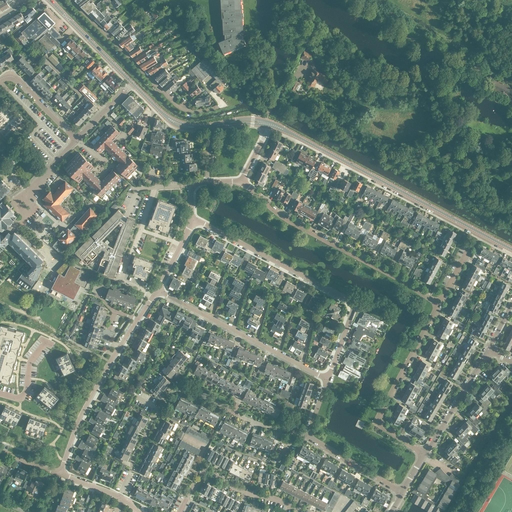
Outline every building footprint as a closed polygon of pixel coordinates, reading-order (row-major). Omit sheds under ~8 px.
[(0,8),(2,11),(10,7),(9,6),(6,0),(4,1),(3,2),(2,1),(0,2),(0,1),(0,8)] [(220,0),(222,18),(223,18),(223,34),(225,34),(225,40),(219,42),(224,54),(246,44),(242,35),(242,33),(243,33),(242,4),(241,4),(240,0),(220,0)] [(83,8),(89,14),(95,7),(96,6),(95,6),(92,2),(91,3),(88,1),(81,6),(83,8)] [(26,22),(27,23),(29,22),(32,19),(30,17),(37,11),(32,6),(25,12),(26,12),(24,13),(22,14),(25,19),(27,22),(26,22)] [(93,18),(95,19),(101,13),(99,11),(100,10),(99,9),(98,10),(95,7),(89,14),(93,18)] [(150,10),(156,18),(160,15),(154,7),(150,10)] [(112,19),(108,14),(106,12),(107,11),(107,10),(105,9),(104,10),(101,13),(95,19),(98,23),(103,27),(112,19)] [(29,48),(39,39),(47,31),(56,39),(59,38),(61,36),(52,26),(56,23),(45,12),(26,29),(25,27),(21,31),(14,37),(23,46),(25,44),(29,48)] [(21,12),(16,15),(20,22),(25,19),(22,14),(21,12)] [(163,17),(167,22),(173,18),(170,13),(163,17)] [(16,15),(11,19),(15,25),(20,22),(16,15)] [(106,31),(108,29),(116,21),(114,18),(112,19),(103,27),(106,31)] [(6,22),(10,28),(13,32),(14,31),(12,27),(15,25),(11,19),(6,22)] [(109,30),(114,35),(123,26),(119,23),(121,21),(118,19),(116,21),(108,29),(109,30)] [(7,34),(8,36),(10,35),(9,33),(8,33),(7,30),(10,28),(6,22),(1,25),(5,31),(7,34)] [(123,26),(114,35),(119,40),(123,35),(126,37),(132,33),(135,30),(131,25),(126,29),(124,27),(123,26)] [(61,44),(47,31),(39,39),(49,51),(53,47),(55,50),(61,44)] [(132,42),(134,41),(137,38),(135,34),(132,35),(131,35),(130,36),(119,43),(123,48),(132,42)] [(70,51),(77,44),(75,42),(75,41),(74,40),(72,40),(72,39),(65,46),(63,48),(68,53),(70,51)] [(188,45),(191,51),(197,48),(196,46),(197,46),(194,41),(188,45)] [(135,46),(132,42),(123,48),(124,48),(128,52),(132,49),(133,50),(141,45),(139,44),(135,46)] [(70,51),(75,56),(82,49),(80,47),(80,46),(78,44),(77,45),(77,44),(70,51)] [(129,53),(133,57),(136,55),(136,56),(140,53),(143,51),(140,47),(133,51),(133,50),(129,53)] [(82,49),(75,56),(80,60),(87,54),(85,52),(85,50),(83,49),(82,49)] [(134,59),(139,65),(159,53),(158,51),(157,52),(157,51),(150,55),(148,51),(146,53),(134,59)] [(307,60),(307,59),(310,60),(311,58),(311,59),(311,58),(313,55),(304,51),(301,57),(307,60)] [(10,52),(5,56),(9,62),(14,59),(10,52)] [(49,59),(56,66),(60,62),(62,60),(60,58),(58,59),(54,55),(49,59)] [(0,60),(4,66),(9,62),(5,56),(2,58),(1,57),(0,58),(0,60)] [(17,62),(22,66),(27,61),(22,57),(17,62)] [(139,65),(144,70),(146,69),(157,63),(154,57),(139,65)] [(196,75),(195,75),(198,78),(201,81),(210,73),(216,79),(209,85),(213,89),(217,93),(221,90),(222,90),(223,89),(223,88),(224,88),(219,83),(224,79),(210,63),(205,57),(191,70),(196,75)] [(154,73),(165,67),(169,65),(165,58),(160,61),(162,63),(160,64),(160,63),(147,70),(152,76),(153,75),(152,74),(154,73)] [(95,62),(95,60),(94,59),(93,59),(92,59),(91,60),(89,59),(88,60),(88,59),(86,61),(84,59),(80,64),(83,68),(86,66),(89,69),(95,62)] [(22,66),(26,71),(31,66),(27,61),(22,66)] [(56,66),(61,71),(65,67),(60,62),(56,66)] [(470,71),(476,75),(482,66),(475,62),(473,65),(475,66),(473,68),(471,67),(470,70),(471,71),(470,71)] [(96,76),(102,69),(101,68),(101,67),(101,66),(100,65),(98,65),(91,71),(90,70),(87,73),(93,79),(94,78),(96,76)] [(31,66),(26,71),(31,75),(36,70),(31,66)] [(154,78),(158,82),(169,73),(165,69),(166,68),(165,67),(154,73),(157,76),(154,78)] [(96,76),(94,78),(96,80),(97,79),(100,81),(108,74),(107,73),(107,72),(106,71),(105,71),(104,71),(102,69),(96,76)] [(327,81),(329,77),(314,70),(313,72),(312,72),(310,75),(311,76),(311,77),(309,80),(307,83),(307,84),(306,87),(309,89),(311,85),(314,87),(316,82),(318,79),(323,81),(324,79),(327,81)] [(164,85),(166,87),(175,78),(177,81),(179,79),(175,75),(173,77),(169,73),(158,82),(162,87),(164,85)] [(185,83),(181,86),(186,92),(192,87),(190,85),(189,86),(188,84),(195,78),(196,80),(198,78),(195,75),(185,83)] [(31,81),(35,86),(40,81),(36,76),(31,81)] [(113,79),(113,78),(112,77),(111,77),(110,76),(103,83),(106,86),(108,88),(115,81),(113,80),(113,79)] [(35,86),(40,90),(48,82),(44,78),(41,81),(40,81),(35,86)] [(181,86),(185,83),(184,82),(181,84),(178,84),(176,85),(175,84),(178,81),(177,81),(175,78),(166,87),(164,89),(168,93),(168,92),(169,92),(172,89),(175,92),(181,86)] [(493,90),(502,94),(502,92),(503,92),(504,91),(507,92),(506,94),(511,100),(511,89),(511,90),(510,89),(511,88),(506,86),(507,85),(499,81),(498,81),(498,82),(493,80),(490,87),(493,89),(493,90)] [(115,81),(108,88),(103,92),(105,94),(109,89),(113,92),(120,85),(119,85),(119,84),(118,83),(117,83),(116,82),(115,81)] [(44,95),(49,90),(50,89),(52,87),(48,82),(40,90),(44,95)] [(300,90),(301,83),(292,82),(291,89),(300,90)] [(188,92),(192,96),(195,93),(197,95),(203,90),(201,87),(200,89),(196,85),(188,92)] [(81,92),(85,97),(86,98),(92,93),(86,87),(81,92)] [(49,90),(44,95),(49,99),(52,96),(54,94),(49,90)] [(52,96),(53,97),(53,98),(55,101),(56,100),(58,102),(62,97),(58,93),(59,91),(58,90),(56,91),(54,94),(52,96)] [(207,97),(202,98),(203,105),(209,104),(209,101),(209,100),(209,98),(212,96),(209,93),(207,90),(203,92),(207,97)] [(60,104),(62,106),(67,102),(64,100),(70,94),(67,92),(62,97),(58,102),(57,102),(60,105),(60,104)] [(98,98),(92,93),(86,98),(93,103),(95,101),(98,98)] [(125,107),(128,104),(134,99),(132,98),(132,97),(131,96),(130,95),(124,102),(122,103),(124,105),(125,107)] [(67,102),(62,106),(62,107),(64,109),(65,109),(67,111),(68,109),(69,109),(70,108),(69,108),(72,106),(69,103),(70,102),(73,99),(71,97),(67,102)] [(89,105),(87,107),(92,112),(97,107),(93,103),(86,98),(85,97),(84,98),(86,101),(89,105)] [(203,105),(202,98),(195,99),(194,100),(195,102),(195,103),(196,103),(196,106),(203,105)] [(125,108),(128,111),(137,102),(136,102),(137,101),(136,100),(135,100),(134,99),(128,104),(125,108)] [(128,111),(132,114),(140,106),(139,105),(139,104),(139,103),(138,103),(137,102),(128,111)] [(85,109),(82,111),(88,117),(89,115),(92,112),(87,107),(84,104),(82,106),(85,109)] [(141,113),(144,109),(143,109),(144,108),(143,107),(142,107),(140,106),(132,114),(136,118),(137,118),(136,120),(137,120),(137,121),(138,121),(139,121),(142,114),(141,113)] [(79,115),(78,116),(83,121),(87,118),(88,117),(82,111),(79,109),(78,111),(80,113),(79,115)] [(83,121),(78,116),(74,120),(76,123),(79,126),(82,123),(83,121)] [(156,119),(156,123),(154,123),(153,127),(153,131),(154,131),(155,127),(164,129),(165,126),(164,126),(164,124),(163,123),(159,122),(160,121),(159,119),(156,119)] [(132,136),(135,138),(136,135),(143,138),(147,128),(140,125),(139,128),(136,127),(132,136)] [(101,152),(105,149),(117,161),(119,163),(116,167),(124,175),(127,178),(139,167),(124,152),(114,143),(112,141),(120,133),(112,126),(93,145),(101,152)] [(126,131),(130,134),(134,129),(131,126),(126,131)] [(151,142),(161,144),(163,136),(164,133),(157,132),(157,135),(152,134),(151,142)] [(275,140),(271,148),(278,152),(282,143),(275,140)] [(176,151),(185,151),(188,150),(188,144),(181,144),(181,141),(173,141),(173,146),(176,146),(176,151)] [(150,154),(161,155),(162,148),(152,146),(150,154)] [(278,152),(271,148),(267,156),(274,160),(278,152)] [(186,154),(185,151),(176,151),(177,151),(177,156),(181,156),(181,161),(193,161),(193,153),(186,154)] [(102,182),(93,173),(91,171),(94,167),(79,152),(64,168),(79,183),(83,179),(102,197),(120,178),(113,170),(104,180),(102,182)] [(292,159),(290,162),(295,164),(296,161),(304,165),(308,157),(301,153),(300,154),(296,152),(292,159)] [(314,170),(314,169),(312,168),(316,161),(308,157),(304,165),(311,169),(308,175),(311,177),(314,170)] [(190,164),(190,161),(181,161),(182,166),(185,166),(185,171),(197,170),(197,163),(190,164)] [(274,164),(285,170),(287,167),(276,161),(274,164)] [(263,162),(259,171),(266,174),(270,166),(263,162)] [(321,163),(317,171),(319,172),(319,173),(321,174),(322,174),(322,173),(326,165),(324,163),(323,164),(322,163),(321,163)] [(274,164),(272,167),(283,173),(285,170),(274,164)] [(329,166),(326,165),(322,173),(325,174),(325,175),(324,175),(328,177),(330,174),(329,173),(331,168),(329,167),(329,166)] [(330,176),(334,178),(332,181),(334,182),(340,172),(334,169),(330,176)] [(309,179),(313,181),(317,172),(314,170),(311,177),(309,179)] [(266,174),(259,171),(255,179),(259,181),(257,184),(263,187),(265,183),(262,182),(266,174)] [(340,188),(347,192),(352,183),(344,179),(343,181),(342,180),(339,186),(337,185),(335,189),(339,191),(340,188)] [(0,197),(1,199),(0,199),(2,202),(8,196),(5,194),(11,189),(6,184),(2,180),(0,181),(0,197)] [(45,205),(60,219),(68,210),(65,207),(64,208),(59,204),(73,188),(66,181),(62,185),(61,184),(57,189),(58,190),(54,194),(50,191),(43,199),(47,202),(45,205)] [(352,189),(358,192),(362,184),(361,183),(360,182),(359,182),(357,181),(356,183),(355,182),(353,186),(354,186),(352,189)] [(274,196),(281,200),(285,191),(279,188),(281,185),(278,183),(274,189),(273,191),(276,192),(274,196)] [(364,193),(369,196),(372,189),(367,186),(364,193)] [(369,196),(374,198),(378,192),(372,189),(369,196)] [(289,199),(292,201),(296,193),(293,191),(291,195),(285,191),(281,200),(287,203),(289,199)] [(374,198),(379,201),(383,194),(378,192),(374,198)] [(291,207),(298,211),(302,203),(296,200),(299,194),(296,193),(292,201),(294,202),(291,207)] [(383,194),(379,201),(385,204),(388,197),(383,194)] [(0,231),(1,230),(2,231),(1,231),(2,232),(3,232),(3,231),(6,228),(6,229),(7,228),(9,225),(10,226),(12,224),(11,223),(14,220),(17,216),(13,213),(15,211),(12,209),(13,207),(12,206),(11,205),(10,207),(7,204),(6,205),(2,202),(0,199),(0,231)] [(389,206),(394,209),(398,202),(392,199),(389,206)] [(150,219),(148,226),(168,235),(171,227),(169,227),(177,207),(160,200),(152,220),(150,219)] [(394,209),(400,212),(403,205),(398,202),(394,209)] [(301,213),(306,215),(310,207),(302,203),(298,211),(297,213),(300,215),(301,213)] [(319,216),(323,208),(325,204),(322,203),(317,211),(310,207),(306,215),(313,219),(315,216),(318,217),(319,216)] [(400,212),(405,215),(408,208),(403,205),(400,212)] [(68,210),(60,219),(63,221),(69,227),(65,232),(63,230),(61,233),(63,235),(53,246),(61,253),(67,246),(76,236),(79,238),(87,229),(88,229),(100,216),(97,214),(98,214),(90,207),(79,220),(70,213),(71,212),(68,210)] [(318,222),(324,225),(328,217),(324,214),(326,210),(323,208),(319,216),(321,217),(318,222)] [(408,208),(405,215),(410,218),(414,211),(408,208)] [(123,251),(135,221),(128,218),(126,222),(121,218),(124,215),(118,210),(93,236),(96,239),(94,240),(90,236),(75,252),(80,258),(81,257),(83,259),(84,258),(89,263),(99,253),(103,257),(98,269),(105,271),(104,273),(107,274),(106,275),(113,277),(123,253),(122,252),(122,251),(123,251)] [(414,220),(420,222),(423,216),(418,213),(414,220)] [(338,218),(338,217),(335,215),(333,219),(328,217),(324,225),(330,228),(332,223),(334,225),(338,218)] [(347,220),(348,218),(344,216),(342,220),(338,218),(333,227),(339,230),(342,225),(344,226),(347,220)] [(420,222),(425,225),(429,219),(423,216),(420,222)] [(425,225),(430,228),(434,221),(429,219),(425,225)] [(434,221),(430,228),(436,231),(439,224),(434,221)] [(345,232),(350,235),(354,228),(351,226),(352,224),(350,222),(347,227),(345,232)] [(359,233),(361,229),(359,227),(356,226),(354,228),(350,235),(356,239),(359,233)] [(450,230),(447,236),(453,239),(454,236),(454,235),(455,233),(450,230)] [(4,238),(9,242),(34,266),(28,272),(34,277),(37,279),(42,265),(41,264),(44,260),(43,260),(45,257),(18,231),(16,233),(15,232),(13,234),(11,231),(4,238)] [(380,238),(374,235),(368,245),(370,246),(370,247),(372,248),(374,248),(377,243),(380,244),(386,233),(384,231),(380,238)] [(368,232),(365,237),(363,242),(364,244),(365,245),(367,244),(368,245),(374,235),(370,233),(368,232)] [(0,251),(9,242),(4,238),(1,234),(0,234),(0,261),(0,262),(0,260),(0,251)] [(203,250),(206,251),(210,243),(208,242),(208,240),(200,236),(196,243),(204,248),(203,250)] [(447,236),(444,241),(450,244),(449,244),(450,242),(451,242),(453,239),(447,236)] [(212,248),(220,252),(223,248),(224,245),(216,240),(213,245),(211,244),(210,243),(206,251),(207,251),(209,253),(212,248)] [(380,251),(386,255),(391,245),(385,241),(383,246),(380,251)] [(444,241),(441,247),(446,250),(447,247),(448,248),(450,244),(444,241)] [(395,246),(391,245),(386,255),(392,258),(395,252),(395,253),(398,248),(395,246)] [(446,250),(441,247),(438,252),(439,253),(444,256),(447,250),(446,250)] [(481,255),(479,259),(482,261),(488,250),(483,247),(481,250),(478,249),(475,254),(475,255),(477,256),(478,255),(479,254),(481,255)] [(230,263),(231,261),(233,256),(225,251),(226,249),(224,248),(223,248),(220,252),(219,255),(220,256),(222,257),(221,259),(230,263)] [(482,261),(483,261),(484,258),(489,261),(493,253),(488,250),(482,261)] [(189,256),(185,264),(193,268),(197,260),(196,260),(198,255),(189,251),(187,255),(189,256)] [(403,263),(404,264),(408,257),(405,255),(406,252),(403,251),(401,255),(401,256),(398,261),(399,261),(399,263),(401,264),(403,263)] [(493,253),(489,261),(490,259),(493,261),(493,260),(496,261),(499,256),(493,253)] [(240,264),(243,265),(247,258),(244,256),(243,258),(236,254),(234,254),(233,256),(231,261),(232,262),(239,266),(240,264)] [(408,257),(404,264),(410,267),(413,262),(416,258),(412,255),(410,258),(408,257)] [(152,263),(134,256),(131,262),(134,263),(131,270),(133,271),(132,275),(145,281),(149,272),(146,271),(148,269),(150,270),(152,263)] [(426,258),(425,259),(438,266),(440,263),(441,260),(435,257),(433,262),(426,258)] [(245,269),(253,273),(256,267),(257,266),(249,261),(250,259),(247,258),(243,265),(246,267),(245,269)] [(500,263),(505,267),(508,261),(503,258),(500,263)] [(432,264),(429,269),(435,272),(436,269),(437,269),(438,266),(425,259),(425,260),(432,264)] [(473,265),(470,271),(479,275),(480,272),(479,271),(480,268),(485,271),(486,268),(482,265),(484,262),(483,261),(482,261),(479,259),(478,259),(475,265),(473,265)] [(85,287),(92,274),(80,269),(80,270),(72,266),(73,265),(64,260),(54,269),(60,275),(58,279),(57,278),(52,287),(73,298),(80,285),(85,287)] [(508,268),(511,269),(511,266),(511,262),(508,261),(505,267),(502,273),(504,274),(508,268)] [(180,273),(179,275),(187,279),(188,277),(190,278),(194,269),(193,268),(185,264),(186,265),(182,274),(180,273)] [(265,279),(266,276),(269,272),(266,270),(265,272),(258,268),(256,267),(253,273),(252,275),(261,280),(263,281),(264,279),(265,279)] [(416,268),(416,269),(433,277),(434,274),(435,272),(429,269),(427,272),(420,269),(419,270),(416,268)] [(269,283),(276,286),(280,278),(277,276),(279,273),(270,269),(269,272),(266,276),(271,279),(269,283)] [(433,277),(416,269),(414,274),(417,275),(419,271),(426,275),(423,280),(430,283),(433,277)] [(213,278),(210,283),(215,286),(217,283),(221,276),(211,271),(209,276),(213,278)] [(470,271),(467,277),(475,281),(476,280),(475,279),(476,277),(479,278),(480,276),(479,275),(470,271)] [(31,286),(35,281),(23,272),(17,281),(29,289),(31,286)] [(187,279),(179,275),(177,279),(174,277),(170,286),(169,288),(173,291),(174,288),(177,290),(182,281),(185,283),(187,279)] [(467,277),(464,283),(472,287),(475,281),(467,277)] [(236,285),(234,290),(239,293),(241,289),(244,283),(235,278),(232,283),(236,285)] [(283,289),(291,293),(295,286),(287,281),(283,289)] [(210,289),(207,294),(213,297),(218,287),(215,286),(210,283),(208,282),(206,287),(210,289)] [(503,282),(500,288),(507,291),(510,285),(503,282)] [(472,287),(464,283),(462,286),(463,287),(462,289),(470,294),(471,291),(471,290),(472,287)] [(293,297),(302,301),(306,293),(297,289),(299,285),(296,284),(295,286),(292,292),(295,294),(293,297)] [(111,304),(117,289),(114,288),(113,290),(109,289),(106,298),(112,300),(110,303),(111,304)] [(500,288),(498,293),(504,296),(507,291),(500,288)] [(119,303),(123,294),(119,292),(120,290),(117,289),(111,304),(113,304),(114,301),(119,303)] [(233,296),(231,301),(237,304),(242,294),(239,293),(234,290),(232,289),(230,294),(233,296)] [(459,293),(456,297),(465,302),(469,294),(460,289),(458,293),(459,293)] [(504,296),(498,293),(491,289),(490,291),(493,293),(492,296),(501,302),(504,296)] [(126,295),(123,294),(119,303),(125,305),(124,308),(125,309),(130,294),(127,293),(126,295)] [(215,298),(213,297),(207,294),(205,293),(203,298),(207,300),(204,305),(210,308),(215,298)] [(128,306),(133,308),(137,299),(133,297),(133,295),(130,294),(125,309),(126,309),(128,306)] [(501,302),(492,296),(491,296),(488,294),(487,297),(490,299),(489,302),(498,307),(501,302)] [(257,302),(255,307),(261,310),(262,306),(266,300),(256,295),(254,300),(257,302)] [(322,299),(313,295),(312,297),(309,295),(305,303),(308,304),(309,303),(317,307),(322,299)] [(456,297),(454,302),(461,306),(462,304),(464,305),(466,302),(465,302),(456,297)] [(92,309),(93,309),(95,309),(107,313),(108,311),(104,310),(105,307),(102,306),(103,303),(100,302),(100,301),(92,298),(91,301),(95,302),(92,309)] [(237,304),(231,301),(229,300),(227,305),(231,307),(228,312),(234,315),(239,305),(237,304)] [(498,307),(489,302),(485,300),(484,302),(491,306),(489,309),(496,312),(498,307)] [(282,309),(279,314),(284,316),(289,307),(280,302),(277,307),(282,309)] [(454,302),(451,308),(458,312),(459,311),(461,308),(461,307),(461,306),(454,302)] [(332,316),(331,317),(333,318),(330,322),(329,321),(328,323),(333,326),(334,324),(336,325),(338,320),(337,319),(340,314),(339,313),(341,309),(338,307),(338,308),(337,307),(337,306),(332,303),(329,309),(330,309),(328,313),(332,316)] [(162,324),(163,322),(165,317),(172,321),(176,314),(167,309),(169,306),(165,304),(163,307),(160,312),(157,318),(155,321),(162,324)] [(255,313),(252,318),(258,321),(263,311),(261,310),(255,307),(253,306),(251,311),(255,313)] [(454,320),(458,312),(451,308),(448,313),(450,314),(449,317),(454,320)] [(105,318),(107,313),(95,309),(93,309),(91,314),(93,314),(105,318)] [(176,314),(172,321),(182,326),(187,315),(178,311),(176,314)] [(357,323),(359,324),(365,327),(368,320),(378,325),(381,320),(365,312),(361,319),(360,318),(357,323)] [(484,312),(481,317),(490,322),(493,316),(487,313),(484,312)] [(278,320),(276,325),(282,327),(287,318),(284,316),(279,314),(277,313),(275,318),(278,320)] [(93,314),(92,319),(103,323),(105,318),(93,314)] [(198,321),(187,315),(182,326),(191,331),(196,325),(198,321)] [(480,320),(478,322),(481,324),(488,327),(490,322),(481,317),(481,318),(477,315),(476,318),(480,320)] [(258,321),(252,318),(250,317),(248,322),(252,324),(249,329),(255,331),(260,322),(258,321)] [(445,318),(442,323),(450,328),(454,322),(445,318)] [(92,319),(90,324),(98,327),(99,325),(102,326),(103,323),(92,319)] [(156,334),(162,324),(155,321),(152,319),(150,323),(147,329),(153,333),(153,332),(156,334)] [(303,326),(300,330),(306,333),(307,330),(311,324),(301,319),(299,324),(303,326)] [(465,325),(455,320),(453,322),(464,328),(465,325)] [(439,329),(447,333),(449,334),(452,329),(450,328),(442,323),(439,329)] [(90,324),(88,329),(102,334),(102,332),(103,333),(104,330),(100,328),(98,327),(90,324)] [(282,327),(276,325),(274,324),(272,329),(276,331),(273,336),(279,338),(284,329),(282,327)] [(352,336),(354,337),(371,346),(360,340),(364,333),(373,338),(376,333),(365,327),(359,324),(356,329),(358,330),(357,332),(355,331),(352,336)] [(481,324),(479,329),(485,332),(488,327),(481,324)] [(1,382),(10,384),(11,380),(10,380),(11,376),(12,376),(15,366),(14,366),(15,363),(16,363),(19,353),(18,352),(19,349),(20,349),(23,339),(22,339),(23,335),(24,336),(25,331),(17,329),(16,331),(9,329),(9,327),(1,325),(0,327),(0,328),(1,329),(0,330),(0,379),(2,380),(1,382)] [(205,329),(196,325),(191,331),(190,335),(196,338),(199,340),(205,329)] [(326,333),(324,337),(329,340),(334,330),(325,325),(322,331),(326,333)] [(151,335),(153,333),(147,329),(143,327),(141,331),(138,337),(148,342),(151,335)] [(88,329),(86,334),(100,339),(101,337),(102,334),(88,329)] [(447,333),(439,329),(436,335),(444,339),(447,333)] [(485,332),(479,329),(476,335),(482,338),(485,332)] [(300,337),(297,341),(303,344),(308,334),(306,333),(300,330),(298,330),(296,335),(300,337)] [(210,343),(214,344),(217,336),(214,335),(214,334),(211,333),(208,332),(201,345),(205,346),(206,345),(208,346),(209,345),(210,343)] [(86,334),(85,339),(98,344),(99,342),(100,339),(86,334)] [(471,338),(468,343),(475,347),(478,342),(474,339),(475,337),(470,334),(468,337),(471,338)] [(214,344),(220,347),(223,338),(220,337),(220,336),(217,335),(217,336),(214,344)] [(323,344),(321,348),(326,351),(332,341),(329,340),(324,337),(322,336),(320,342),(323,344)] [(143,351),(148,342),(138,337),(136,340),(133,346),(136,348),(143,351)] [(220,347),(225,349),(229,340),(226,339),(226,338),(223,337),(223,338),(220,347)] [(350,344),(348,349),(355,353),(359,346),(368,351),(371,346),(354,337),(351,342),(353,343),(352,345),(350,344)] [(98,344),(85,339),(83,345),(91,348),(91,349),(97,351),(98,347),(97,347),(98,346),(97,345),(98,344)] [(232,357),(235,351),(232,350),(235,343),(232,341),(232,340),(229,339),(229,340),(225,349),(231,351),(230,356),(232,357)] [(434,339),(431,345),(439,349),(442,344),(434,339)] [(303,344),(297,341),(295,340),(293,346),(292,345),(290,350),(294,352),(293,354),(295,355),(295,353),(299,355),(300,355),(305,345),(303,344)] [(511,345),(505,342),(502,347),(508,350),(511,345)] [(468,343),(465,349),(471,352),(475,347),(468,343)] [(431,345),(428,351),(436,355),(439,349),(431,345)] [(326,351),(321,348),(319,347),(314,357),(323,362),(329,352),(326,351)] [(459,352),(462,354),(468,358),(471,352),(465,349),(462,347),(462,348),(461,348),(459,351),(459,352)] [(143,351),(136,348),(134,352),(131,357),(128,355),(128,356),(137,361),(138,361),(141,363),(145,355),(146,353),(143,351)] [(242,359),(245,351),(242,350),(243,349),(240,348),(239,349),(238,352),(235,351),(232,357),(231,360),(235,362),(235,360),(236,361),(237,362),(238,362),(240,362),(242,359)] [(346,357),(343,362),(350,366),(354,359),(364,364),(366,359),(355,353),(348,349),(347,350),(351,351),(347,358),(346,357)] [(176,354),(177,355),(185,361),(186,359),(190,361),(192,359),(194,357),(191,355),(191,356),(187,353),(185,354),(180,350),(180,351),(179,350),(176,354)] [(242,359),(248,361),(251,353),(248,352),(249,351),(245,350),(242,359)] [(436,355),(428,351),(425,356),(433,361),(436,355)] [(248,361),(254,364),(257,355),(254,354),(255,353),(251,352),(248,361)] [(67,353),(56,358),(59,364),(70,359),(67,353)] [(258,371),(261,372),(263,365),(260,364),(263,357),(260,356),(260,355),(257,354),(254,364),(260,366),(258,371)] [(462,354),(459,359),(465,363),(468,358),(462,354)] [(177,355),(173,359),(185,368),(186,366),(183,363),(185,361),(177,355)] [(137,362),(137,361),(128,356),(126,359),(126,360),(124,363),(123,365),(119,363),(119,364),(129,369),(133,371),(137,362)] [(70,359),(59,364),(62,370),(73,365),(70,359)] [(173,359),(170,363),(178,369),(180,367),(183,370),(185,368),(173,359)] [(459,359),(456,365),(462,368),(465,363),(459,359)] [(422,361),(419,367),(427,371),(430,365),(422,361)] [(199,377),(200,376),(204,368),(198,365),(199,363),(196,362),(193,368),(195,370),(194,373),(197,374),(196,375),(199,377)] [(362,372),(350,366),(343,362),(346,364),(343,371),(341,370),(338,376),(346,380),(350,373),(359,378),(362,372)] [(170,363),(167,367),(178,376),(179,374),(176,371),(178,369),(170,363)] [(264,372),(270,374),(273,366),(271,365),(271,364),(268,363),(267,363),(266,367),(263,365),(261,372),(264,373),(264,372)] [(128,369),(129,369),(119,364),(114,373),(124,379),(128,369)] [(73,365),(62,370),(65,375),(75,370),(73,365)] [(273,375),(276,376),(279,368),(277,367),(277,366),(274,365),(274,366),(273,366),(270,374),(269,378),(271,379),(273,375)] [(456,365),(453,370),(459,374),(462,368),(456,365)] [(499,365),(494,371),(500,377),(503,373),(508,378),(511,372),(505,366),(502,369),(499,365)] [(178,376),(167,367),(163,371),(171,378),(173,375),(176,378),(178,376)] [(276,376),(282,378),(285,370),(282,369),(283,368),(280,367),(279,368),(276,376)] [(419,367),(416,372),(424,377),(427,371),(419,367)] [(205,379),(209,371),(204,368),(200,376),(202,377),(202,378),(205,379)] [(285,370),(282,378),(280,383),(287,385),(288,381),(291,372),(288,371),(289,370),(286,369),(286,370),(285,370)] [(459,374),(453,370),(449,376),(456,379),(459,374)] [(210,382),(211,382),(215,374),(209,371),(205,379),(208,380),(207,381),(210,382)] [(490,382),(493,385),(498,388),(502,384),(500,382),(503,379),(500,377),(494,371),(489,376),(493,379),(490,382)] [(426,388),(428,389),(430,386),(424,383),(423,383),(421,382),(424,377),(416,372),(413,378),(415,379),(414,381),(422,385),(426,388)] [(216,385),(216,384),(220,377),(215,374),(211,382),(213,383),(213,384),(216,385)] [(163,375),(159,380),(171,389),(172,387),(169,384),(171,382),(163,375)] [(222,388),(222,387),(226,380),(220,377),(216,384),(219,386),(219,387),(222,388)] [(159,380),(156,384),(164,390),(166,388),(169,391),(171,389),(159,380)] [(227,391),(228,390),(232,383),(226,380),(222,387),(224,389),(224,390),(227,391)] [(447,380),(444,385),(450,389),(453,383),(447,380)] [(300,385),(302,386),(303,387),(312,390),(313,387),(314,387),(315,384),(314,384),(306,381),(305,382),(305,381),(304,384),(303,383),(300,385)] [(422,385),(414,381),(413,383),(411,382),(408,388),(416,392),(418,394),(422,385)] [(233,393),(237,386),(232,383),(228,390),(230,392),(233,394),(233,393)] [(157,397),(159,394),(164,397),(165,396),(165,395),(162,393),(164,390),(156,384),(152,388),(151,387),(149,390),(157,397)] [(488,384),(483,389),(489,395),(492,392),(497,396),(501,391),(498,388),(493,385),(491,387),(488,384)] [(444,385),(440,390),(447,394),(450,389),(444,385)] [(237,386),(233,393),(236,395),(235,396),(238,397),(238,396),(239,396),(243,389),(243,388),(240,386),(239,387),(237,386)] [(45,387),(37,396),(42,400),(49,391),(45,387)] [(303,387),(301,393),(310,396),(311,393),(312,393),(313,390),(312,390),(303,387)] [(104,394),(102,397),(117,405),(119,401),(116,399),(119,393),(122,395),(124,392),(119,389),(117,391),(112,388),(108,395),(105,393),(104,394)] [(408,388),(405,394),(413,398),(416,392),(408,388)] [(249,402),(253,395),(252,395),(254,392),(249,389),(247,392),(243,399),(246,401),(245,402),(248,403),(249,402)] [(479,400),(482,403),(486,407),(491,402),(486,398),(489,395),(483,389),(478,395),(481,398),(479,400)] [(440,390),(437,396),(444,399),(447,394),(440,390)] [(49,391),(42,400),(47,404),(54,395),(49,391)] [(301,393),(299,399),(308,402),(309,399),(310,399),(311,396),(310,396),(301,393)] [(413,398),(405,394),(402,399),(405,401),(404,403),(408,405),(408,406),(410,407),(416,410),(418,407),(411,404),(412,402),(411,401),(413,398)] [(54,395),(47,404),(52,408),(59,399),(54,395)] [(254,406),(254,405),(258,398),(253,395),(249,402),(251,404),(254,406)] [(441,404),(434,401),(429,397),(427,396),(425,399),(427,400),(433,403),(431,406),(437,410),(441,404)] [(434,401),(441,404),(444,399),(437,396),(434,401)] [(107,404),(103,411),(111,415),(114,408),(115,408),(117,405),(102,397),(100,400),(101,401),(107,404)] [(176,407),(180,410),(186,400),(181,397),(176,407)] [(260,408),(264,401),(258,398),(254,405),(257,407),(256,407),(259,409),(260,408)] [(308,402),(299,399),(296,398),(294,404),(306,409),(307,405),(308,405),(309,402),(308,402)] [(265,412),(265,411),(270,402),(264,399),(264,401),(260,408),(262,410),(265,412)] [(180,410),(185,412),(191,402),(186,400),(180,410)] [(185,412),(190,415),(197,402),(195,404),(191,402),(185,412)] [(190,415),(195,417),(201,406),(198,404),(199,403),(197,402),(190,415)] [(271,414),(275,406),(275,405),(270,402),(265,411),(268,412),(267,413),(270,415),(271,414)] [(477,403),(472,408),(478,414),(481,411),(485,415),(490,410),(486,407),(482,403),(480,406),(477,403)] [(399,404),(396,410),(404,414),(407,408),(399,404)] [(196,416),(200,418),(206,408),(201,405),(201,406),(195,417),(196,416)] [(5,406),(0,416),(6,419),(11,409),(5,406)] [(275,406),(271,414),(273,415),(273,416),(276,418),(276,417),(277,417),(281,409),(275,406)] [(431,406),(428,412),(434,415),(437,410),(431,406)] [(98,413),(94,420),(102,424),(106,417),(109,419),(111,415),(103,411),(97,407),(95,410),(95,411),(98,413)] [(200,418),(205,421),(211,410),(206,408),(200,418)] [(468,419),(471,422),(475,426),(479,421),(475,417),(478,414),(472,408),(467,413),(470,416),(468,419)] [(11,409),(6,419),(11,422),(17,412),(11,409)] [(205,421),(210,423),(215,413),(211,410),(205,421)] [(396,410),(393,415),(401,420),(404,414),(396,410)] [(11,422),(17,425),(22,415),(17,412),(11,422)] [(434,415),(428,412),(425,417),(431,421),(434,415)] [(215,426),(218,427),(220,423),(217,421),(220,415),(215,413),(210,423),(215,426)] [(140,414),(137,419),(146,423),(149,418),(140,414)] [(401,420),(393,415),(390,421),(398,425),(401,420)] [(406,430),(410,432),(409,432),(415,435),(419,428),(414,425),(415,423),(414,422),(417,417),(415,416),(411,421),(410,424),(406,430)] [(30,417),(26,428),(32,430),(36,419),(30,417)] [(102,424),(94,420),(91,418),(89,421),(95,425),(91,432),(99,436),(103,429),(105,426),(102,424)] [(132,423),(135,424),(141,428),(144,429),(146,423),(137,419),(135,418),(132,423)] [(219,431),(224,433),(229,423),(227,421),(228,419),(226,418),(224,422),(221,421),(222,420),(221,420),(220,423),(218,427),(217,430),(219,431)] [(36,419),(32,430),(38,433),(42,421),(36,419)] [(164,420),(161,425),(172,430),(175,431),(178,424),(173,422),(172,424),(164,420)] [(48,423),(42,421),(38,433),(44,435),(48,423)] [(465,421),(461,427),(467,432),(470,429),(474,433),(478,429),(475,426),(471,422),(469,425),(465,421)] [(132,423),(129,428),(138,433),(141,428),(135,424),(132,423)] [(224,433),(229,436),(234,425),(229,423),(224,433)] [(157,429),(168,434),(169,435),(172,430),(161,425),(159,429),(157,429)] [(229,436),(234,438),(239,428),(234,425),(229,436)] [(244,430),(238,441),(243,443),(249,433),(246,431),(247,428),(245,427),(244,430)] [(457,438),(460,441),(464,444),(468,440),(464,436),(467,432),(461,427),(456,432),(459,435),(457,438)] [(127,434),(129,435),(135,438),(138,433),(129,428),(127,434)] [(234,438),(238,441),(244,430),(239,428),(234,438)] [(419,428),(415,435),(420,439),(425,431),(419,428)] [(157,429),(155,434),(165,439),(168,434),(157,429)] [(255,446),(260,448),(264,437),(261,436),(262,433),(260,432),(259,435),(255,446)] [(250,444),(255,446),(259,435),(253,433),(250,444)] [(165,439),(155,434),(152,439),(163,444),(165,439)] [(81,441),(80,443),(94,451),(96,448),(93,446),(97,439),(90,435),(86,442),(82,440),(81,441)] [(129,435),(127,440),(135,445),(138,440),(135,438),(129,435)] [(260,448),(265,450),(269,439),(264,437),(260,448)] [(269,439),(265,450),(270,451),(274,440),(269,439)] [(124,445),(124,446),(133,450),(135,445),(127,440),(124,445)] [(454,440),(450,445),(456,451),(459,448),(463,452),(467,447),(464,444),(460,441),(457,443),(454,440)] [(152,442),(150,447),(160,453),(163,448),(152,442)] [(84,451),(81,457),(88,461),(92,455),(94,451),(80,443),(78,446),(78,447),(84,451)] [(453,454),(456,451),(450,445),(445,451),(448,454),(446,456),(454,464),(458,459),(453,454)] [(124,446),(121,451),(130,456),(133,450),(124,446)] [(296,458),(302,461),(309,449),(303,446),(298,455),(296,458)] [(150,447),(148,452),(158,457),(160,453),(150,447)] [(210,461),(211,460),(215,451),(210,449),(207,448),(204,455),(206,457),(206,458),(209,459),(208,460),(210,461)] [(315,453),(309,449),(302,461),(302,462),(309,463),(315,453)] [(189,451),(187,450),(184,455),(195,460),(197,455),(195,454),(192,452),(189,451)] [(130,456),(121,451),(118,456),(116,455),(114,459),(119,462),(121,458),(127,461),(130,456)] [(212,463),(215,464),(216,462),(220,454),(215,451),(211,460),(213,461),(212,463)] [(148,452),(145,457),(156,462),(158,457),(148,452)] [(321,456),(315,453),(309,463),(313,465),(313,464),(316,466),(317,465),(321,456)] [(217,465),(220,466),(225,456),(220,454),(216,462),(218,464),(217,465)] [(88,461),(81,457),(77,455),(75,459),(81,462),(77,469),(85,474),(89,467),(91,463),(88,461)] [(184,455),(182,460),(192,465),(193,464),(196,465),(197,463),(194,462),(195,460),(184,455)] [(222,468),(224,469),(230,458),(225,456),(220,466),(221,465),(223,466),(222,468)] [(145,457),(143,462),(153,467),(156,462),(145,457)] [(227,470),(229,471),(234,461),(230,458),(224,469),(225,469),(225,467),(228,469),(227,470)] [(332,463),(325,459),(321,469),(320,469),(322,471),(325,473),(327,471),(328,471),(332,463)] [(182,460),(179,465),(189,470),(192,465),(182,460)] [(233,475),(234,474),(238,465),(234,463),(235,461),(234,461),(229,471),(232,473),(231,474),(233,475)] [(143,462),(140,466),(151,472),(153,467),(143,462)] [(0,479),(1,477),(0,476),(1,474),(4,475),(8,467),(0,463),(0,479)] [(338,466),(332,463),(328,471),(327,471),(325,473),(329,475),(329,477),(331,478),(333,475),(338,466)] [(100,478),(106,480),(110,471),(104,469),(105,467),(99,465),(96,474),(98,475),(101,476),(100,478)] [(179,465),(177,470),(185,474),(186,472),(191,475),(192,473),(189,471),(189,470),(179,465)] [(238,478),(239,476),(243,467),(238,465),(234,474),(237,475),(235,480),(237,481),(238,478)] [(151,472),(140,466),(138,471),(148,477),(151,472)] [(241,479),(243,480),(248,470),(243,467),(239,476),(242,478),(241,479)] [(10,478),(14,479),(14,478),(20,481),(21,480),(23,481),(28,472),(19,468),(17,472),(13,470),(10,478)] [(414,493),(415,494),(411,500),(430,511),(436,511),(439,508),(441,509),(460,479),(459,479),(458,478),(457,478),(455,476),(452,473),(449,476),(447,474),(444,472),(442,470),(441,468),(434,473),(429,469),(417,489),(416,489),(414,493)] [(341,479),(344,481),(349,473),(342,469),(337,478),(340,480),(341,479)] [(174,470),(172,474),(183,479),(185,474),(177,470),(176,471),(174,470)] [(248,470),(243,480),(244,479),(247,480),(246,482),(248,483),(253,472),(248,470)] [(110,471),(106,480),(112,483),(115,473),(110,471)] [(349,473),(344,481),(348,482),(347,484),(350,485),(355,476),(349,473)] [(172,474),(169,479),(180,484),(183,479),(172,474)] [(180,484),(169,479),(167,484),(170,486),(170,487),(177,490),(180,484)] [(360,490),(361,491),(365,482),(359,479),(354,488),(354,489),(359,492),(360,490)] [(38,495),(41,488),(44,490),(46,485),(44,484),(36,480),(36,481),(35,483),(31,481),(26,490),(38,495)] [(280,488),(285,491),(289,484),(283,481),(280,488)] [(208,495),(212,486),(213,484),(212,484),(211,486),(210,485),(209,485),(210,483),(208,482),(205,488),(204,488),(204,489),(202,487),(199,493),(204,496),(207,497),(208,495)] [(365,482),(361,491),(364,493),(364,494),(367,495),(371,486),(365,482)] [(208,495),(213,498),(217,489),(217,488),(215,487),(213,487),(214,485),(213,484),(212,486),(208,495)] [(213,498),(215,499),(217,500),(222,491),(221,491),(219,490),(221,485),(219,484),(217,488),(217,489),(213,498)] [(285,491),(291,493),(294,486),(289,484),(285,491)] [(291,493),(296,496),(300,489),(294,486),(291,493)] [(139,499),(144,490),(138,487),(134,496),(139,499)] [(74,491),(65,488),(64,494),(63,494),(72,497),(74,491)] [(217,500),(221,502),(222,502),(226,493),(224,492),(225,490),(222,489),(221,491),(222,491),(217,500)] [(296,496),(302,499),(305,492),(300,489),(296,496)] [(374,499),(378,500),(382,492),(376,489),(371,498),(374,500),(374,499)] [(145,502),(149,493),(144,490),(139,499),(145,502)] [(221,503),(225,505),(226,506),(230,497),(228,496),(230,491),(228,490),(226,493),(222,502),(221,503)] [(302,499),(307,501),(311,495),(305,492),(302,499)] [(382,492),(378,500),(381,502),(381,504),(383,505),(388,496),(382,492)] [(145,502),(150,504),(154,495),(149,493),(145,502)] [(156,504),(161,495),(158,493),(158,494),(155,493),(154,495),(150,504),(155,507),(156,504)] [(226,506),(231,508),(235,500),(232,498),(235,494),(233,493),(230,497),(226,506)] [(72,497),(63,494),(61,500),(70,503),(73,504),(75,498),(72,497)] [(157,504),(162,507),(167,498),(166,498),(167,496),(161,494),(161,495),(156,504),(157,504)] [(238,511),(240,508),(238,507),(240,502),(237,501),(240,496),(237,495),(235,500),(231,508),(232,509),(231,509),(235,511),(234,511),(238,511)] [(307,501),(313,504),(316,497),(311,495),(307,501)] [(313,504),(318,507),(321,500),(316,497),(313,504)] [(167,498),(162,507),(168,510),(170,504),(174,506),(177,500),(173,498),(172,501),(167,498)] [(69,508),(70,503),(61,500),(60,505),(69,508)] [(321,500),(318,507),(324,510),(327,503),(321,500)] [(354,500),(350,505),(355,509),(360,503),(354,500)] [(102,502),(100,507),(112,511),(113,509),(109,507),(110,504),(102,502)] [(247,511),(250,504),(249,505),(247,504),(247,503),(245,502),(243,509),(240,508),(238,511),(247,511)]
